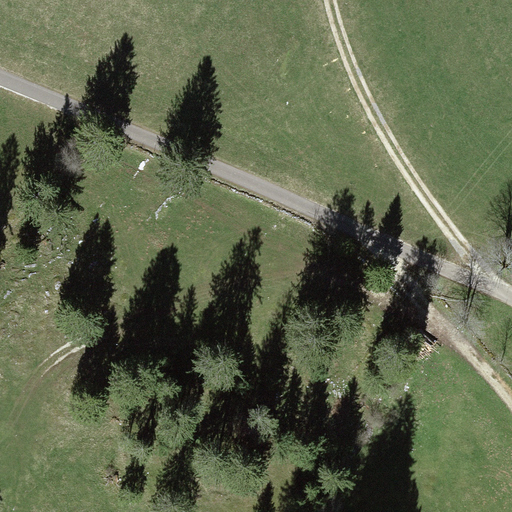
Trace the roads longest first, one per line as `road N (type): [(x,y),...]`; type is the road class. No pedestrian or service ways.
road 1 (track): [(511,302),(418,186),(368,102),(329,0)]
road 2 (track): [(375,248),(511,408)]
